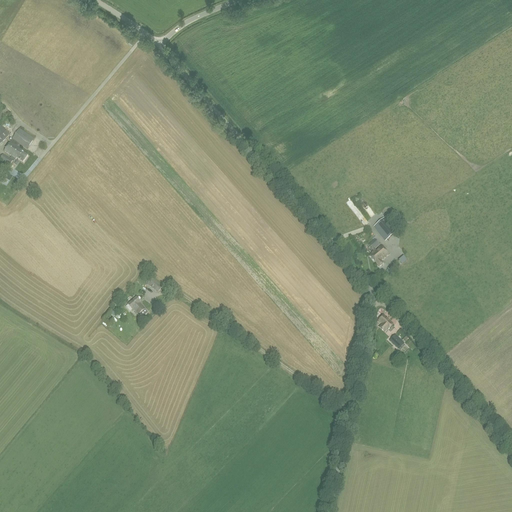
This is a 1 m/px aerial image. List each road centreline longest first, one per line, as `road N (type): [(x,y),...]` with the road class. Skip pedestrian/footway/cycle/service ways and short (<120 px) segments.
road 1 (unclassified): [(375,295),(158,45)]
road 2 (unclassified): [(329,511),(375,295)]
road 3 (unclassified): [(511,451),(375,295)]
